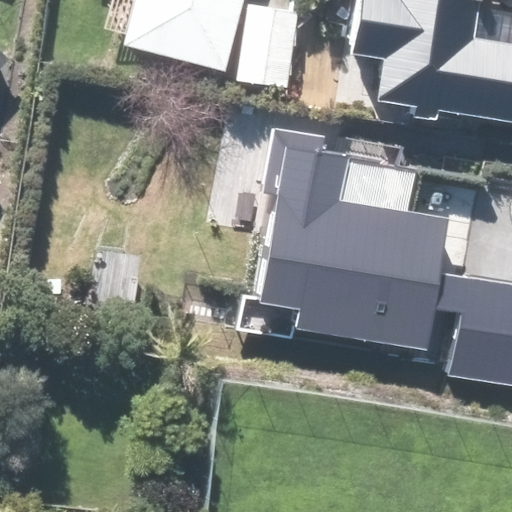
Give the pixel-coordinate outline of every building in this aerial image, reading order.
[(240,0),(131,0),(123,33),(225,60),(240,0)] [(380,48),(373,89),(511,113),(511,19),(477,13),(479,0),(358,0),(350,43),(380,48)] [(294,9),(246,1),(233,75),(282,83),(294,9)] [(0,44),(0,61),(9,52),(0,44)] [(300,295),(296,315),(511,356),(511,282),(436,268),(447,212),(334,191),(343,146),(321,142),(324,127),(272,117),(260,182),(277,185),(258,287),(300,295)]
